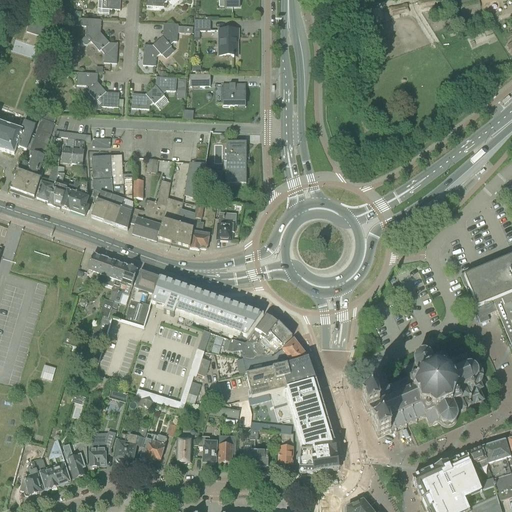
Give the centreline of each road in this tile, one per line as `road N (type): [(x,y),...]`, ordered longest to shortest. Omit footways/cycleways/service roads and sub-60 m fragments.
road 1 (residential): [(57,511),(150,487),(326,496)]
road 2 (secondary): [(345,288),(362,272),(373,235),(472,162),(504,126)]
road 3 (secondary): [(321,204),(302,150),(300,60),(286,10)]
road 4 (secondary): [(180,269),(0,208)]
road 5 (secondary): [(286,10),(286,148)]
road 6 (secondary): [(292,213),(266,252),(180,269)]
road 7 (residential): [(267,0),(266,132)]
